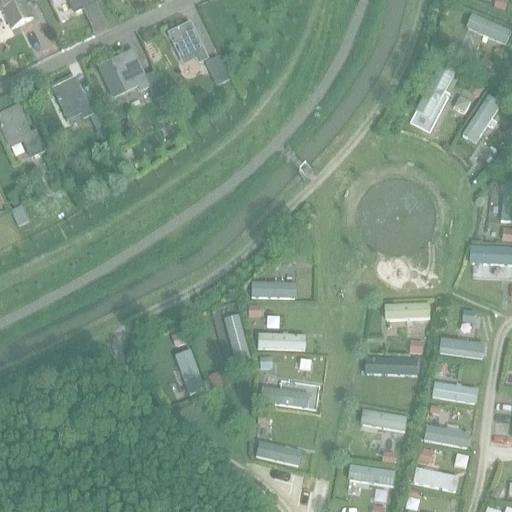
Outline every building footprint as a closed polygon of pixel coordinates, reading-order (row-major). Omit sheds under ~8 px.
[(0,0),(0,14),(2,13),(11,31),(24,25),(33,21),(22,0),(0,0)] [(93,0),(49,0),(50,0),(66,0),(74,14),(95,4),(93,0)] [(496,2),(494,10),(504,13),(507,5),(496,2)] [(511,33),(467,14),(461,29),(505,47),(511,33)] [(198,65),(207,61),(190,25),(168,35),(181,62),(194,56),(198,65)] [(153,43),(144,47),(152,63),(161,59),(153,43)] [(111,64),(98,70),(110,97),(123,90),(136,84),(140,93),(149,89),(155,103),(164,99),(153,75),(145,79),(133,54),(111,64)] [(219,58),(210,63),(216,75),(225,71),(219,58)] [(482,63),(477,70),(487,76),(491,69),(482,63)] [(454,72),(440,64),(414,112),(429,120),(454,72)] [(74,82),(53,92),(65,118),(78,112),(82,121),(89,117),(103,147),(113,142),(99,113),(96,106),(88,110),(74,82)] [(472,86),(468,93),(477,99),(482,91),(472,86)] [(500,105),(487,97),(460,137),(474,145),(500,105)] [(29,135),(17,109),(0,117),(0,127),(9,146),(21,140),(30,160),(44,153),(39,142),(40,141),(36,132),(29,135)] [(511,224),(511,184),(504,183),(500,223),(511,224)] [(24,214),(33,209),(26,194),(16,199),(24,214)] [(20,209),(11,213),(18,228),(27,224),(20,209)] [(511,233),(502,232),(501,242),(511,243),(511,233)] [(511,250),(469,248),(468,266),(511,267),(511,250)] [(292,255),(282,256),(283,268),(293,267),(292,255)] [(300,284),(300,271),(255,272),(255,284),(300,284)] [(296,301),(296,285),(252,285),(252,300),(296,301)] [(427,321),(427,305),(383,307),(384,323),(427,321)] [(257,309),(247,309),(248,320),(257,319),(257,309)] [(463,313),(462,322),(471,323),(472,314),(463,313)] [(251,363),(238,316),(224,320),(236,367),(251,363)] [(305,352),(306,335),(257,333),(256,351),(305,352)] [(182,336),(172,339),(176,349),(186,345),(182,336)] [(481,361),(483,345),(440,340),(438,355),(481,361)] [(410,346),(409,355),(420,356),(421,346),(410,346)] [(204,391),(189,352),(175,358),(190,397),(204,391)] [(269,359),(258,359),(259,371),(269,371),(269,359)] [(416,378),(416,361),(364,359),(364,376),(416,378)] [(438,364),(435,374),(443,376),(445,366),(438,364)] [(218,375),(207,379),(212,389),(222,385),(218,375)] [(475,405),(477,391),(433,384),(431,399),(475,405)] [(307,412),(309,396),(262,390),(260,406),(307,412)] [(431,407),(429,415),(439,417),(440,409),(431,407)] [(403,433),(406,419),(361,412),(359,426),(403,433)] [(257,416),(256,427),(266,429),(267,417),(257,416)] [(466,451),(469,436),(426,428),(423,443),(466,451)] [(261,444),(302,451),(304,437),(263,430),(261,444)] [(299,469),(302,454),(258,445),(255,460),(299,469)] [(422,453),(419,464),(429,466),(432,455),(422,453)] [(384,455),(383,466),(393,468),(395,456),(384,455)] [(392,488),(394,473),(348,467),(346,482),(392,488)] [(455,494),(458,479),(415,470),(412,485),(455,494)] [(493,490),(489,499),(496,501),(500,492),(493,490)] [(389,507),(391,495),(377,492),(375,505),(389,507)] [(409,492),(407,500),(417,502),(418,494),(409,492)]
